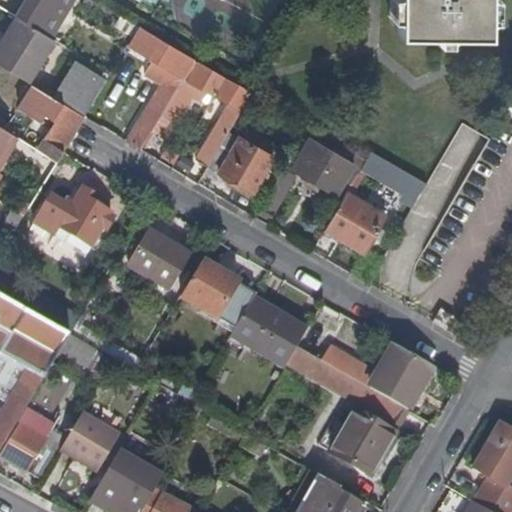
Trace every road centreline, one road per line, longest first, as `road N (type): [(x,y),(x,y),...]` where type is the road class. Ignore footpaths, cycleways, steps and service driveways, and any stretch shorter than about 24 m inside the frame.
road 1 (residential): [(488,384),(84,144)]
road 2 (residential): [(410,511),(488,384)]
